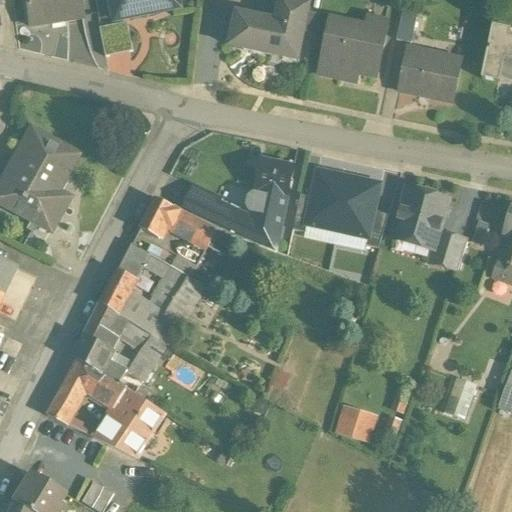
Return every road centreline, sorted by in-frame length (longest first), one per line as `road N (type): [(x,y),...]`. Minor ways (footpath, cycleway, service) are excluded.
road 1 (residential): [(0,470),(188,107)]
road 2 (residential): [(511,171),(188,107)]
road 3 (residential): [(188,107),(0,63)]
